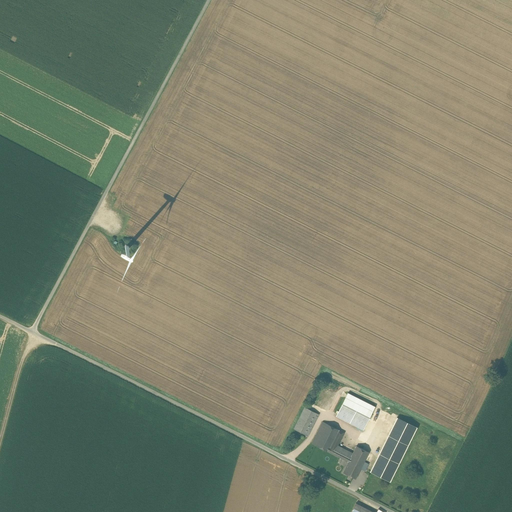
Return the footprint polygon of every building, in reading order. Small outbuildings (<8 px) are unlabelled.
[(372,412),(345,398),(336,416),(363,430),(372,412)] [(305,407),(294,429),(307,436),(318,414),(305,407)] [(397,418),(370,471),(390,481),(417,428),(397,418)] [(322,422),(311,443),(315,445),(326,424),(322,422)] [(326,424),(315,445),(327,451),(338,430),(326,424)] [(338,430),(327,451),(348,462),(349,461),(353,453),(338,446),(344,433),(338,430)] [(369,452),(356,446),(353,453),(349,461),(361,467),(364,462),(369,452)] [(361,467),(349,461),(348,462),(343,473),(355,479),(361,469),(361,467)] [(373,511),(356,503),(351,511),(373,511)]
